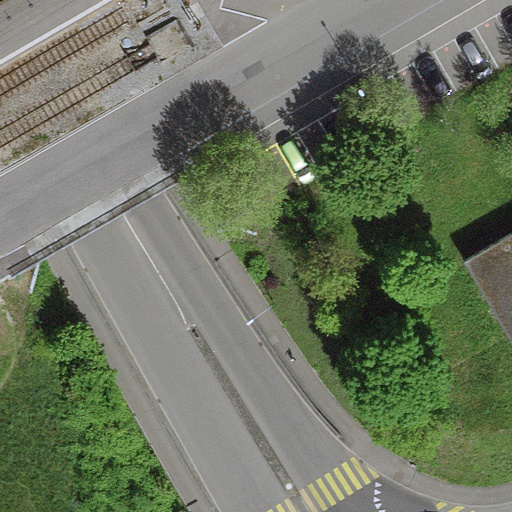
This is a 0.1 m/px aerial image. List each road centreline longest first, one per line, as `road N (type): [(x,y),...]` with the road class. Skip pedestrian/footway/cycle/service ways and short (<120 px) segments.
road 1 (residential): [(303,511),(0,6)]
road 2 (residential): [(374,0),(0,218)]
